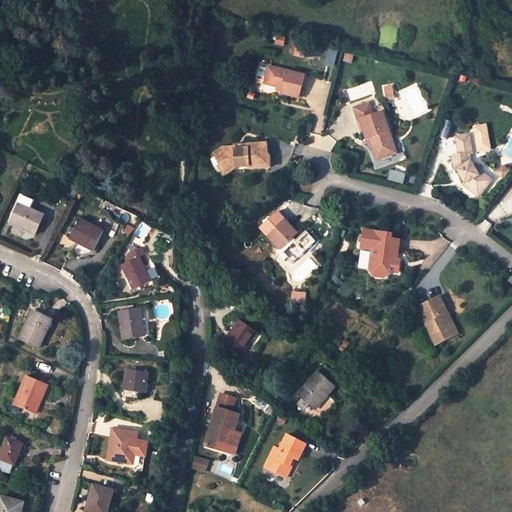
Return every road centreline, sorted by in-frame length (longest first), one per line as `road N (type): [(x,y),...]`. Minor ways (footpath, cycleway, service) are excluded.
road 1 (residential): [(0,253),(67,286),(86,308),(89,371),(60,511)]
road 2 (residential): [(301,511),(511,310)]
road 3 (track): [(187,0),(182,237),(191,285)]
road 4 (residential): [(191,285),(198,364),(168,511)]
road 5 (residential): [(323,176),(432,207),(511,264)]
